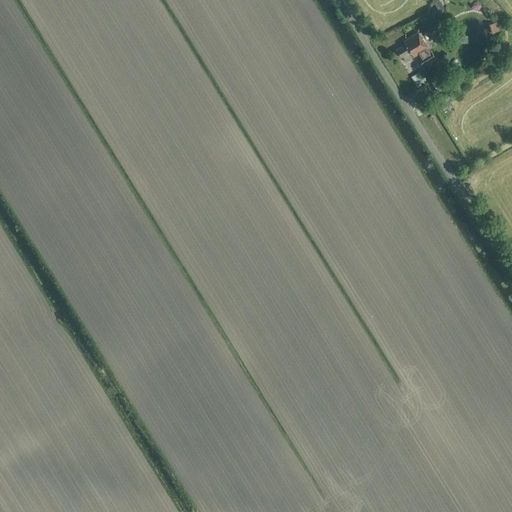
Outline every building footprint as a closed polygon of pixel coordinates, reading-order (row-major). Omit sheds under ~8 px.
[(438,0),(434,0),(433,1),(435,5),(436,7),(439,12),(443,9),(438,0)] [(406,61),(418,54),(420,57),(418,58),(423,65),(435,58),(430,51),(424,55),(422,51),(424,50),(414,34),(403,41),(405,44),(395,50),(400,57),(402,56),(406,61)] [(426,80),(433,76),(428,68),(421,72),(426,80)] [(460,82),(466,80),(463,71),(457,72),(460,82)] [(418,74),(411,78),(416,87),(423,83),(418,74)] [(440,76),(432,81),(439,91),(447,86),(440,76)] [(418,104),(426,102),(423,94),(416,96),(418,104)] [(438,109),(448,126),(458,120),(448,103),(438,109)]
